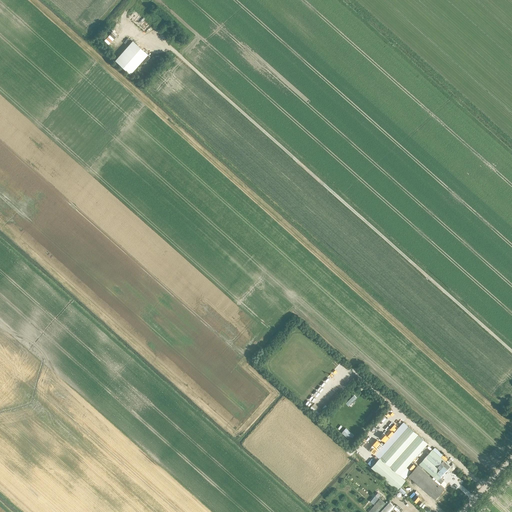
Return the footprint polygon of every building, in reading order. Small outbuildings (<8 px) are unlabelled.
[(115,60),(131,73),(147,55),(132,41),(115,60)] [(404,421),(375,454),(380,458),(371,467),(397,490),(406,480),(405,479),(412,471),(407,467),(428,443),(404,421)] [(342,431),(350,439),(355,435),(346,427),(342,431)] [(450,466),(440,457),(443,454),(435,448),(433,450),(432,450),(420,464),(438,480),(441,483),(443,480),(440,477),(450,466)] [(435,498),(443,488),(418,466),(409,476),(435,498)] [(411,494),(410,495),(417,502),(421,497),(417,494),(418,493),(416,490),(415,490),(410,485),(406,489),(411,494)] [(442,505),(451,496),(447,491),(438,500),(442,505)] [(380,498),(374,506),(372,508),(368,511),(375,511),(384,502),(380,498)]
